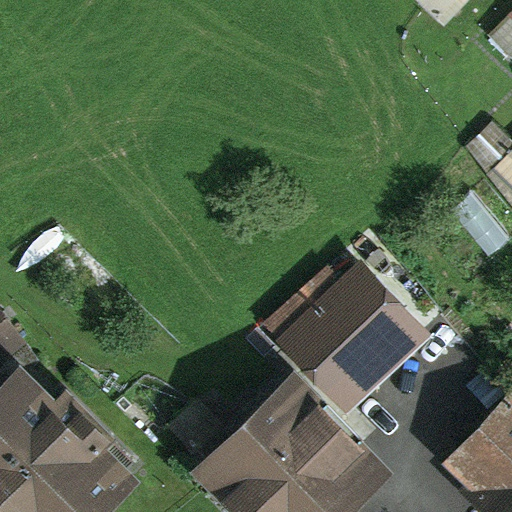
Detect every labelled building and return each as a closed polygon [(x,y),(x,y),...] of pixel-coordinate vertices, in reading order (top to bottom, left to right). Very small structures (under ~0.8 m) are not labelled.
[(416,329),(354,266),(290,330),(352,392),(416,329)] [(0,304),(0,353),(23,337),(0,304)] [(101,511),(137,478),(18,355),(0,373),(0,490),(21,511),(101,511)] [(205,459),(256,511),(318,511),(374,459),(293,375),(205,459)] [(511,394),(457,452),(511,504),(511,394)]
